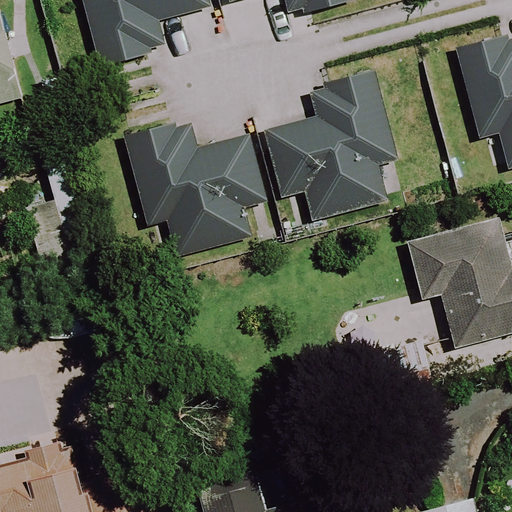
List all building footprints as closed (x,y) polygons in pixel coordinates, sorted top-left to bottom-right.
[(155,22),(209,11),(206,0),(83,0),(98,68),(162,55),(155,22)] [(284,0),(289,19),(356,3),(355,0),(226,0),(228,7),(255,0),(284,0)] [(511,41),(459,54),(483,158),(501,154),(506,173),(511,171),(511,41)] [(0,43),(0,107),(16,103),(0,43)] [(373,78),(316,92),(323,121),(267,135),(282,198),(304,193),(312,224),(390,204),(379,159),(393,156),(373,78)] [(126,143),(150,234),(159,231),(168,264),(252,242),(243,205),(260,201),(245,141),(191,155),(184,128),(126,143)] [(81,284),(69,239),(98,231),(78,153),(36,164),(46,204),(20,211),(42,294),(81,284)] [(511,219),(458,234),(407,248),(421,302),(437,297),(452,354),(511,337),(511,219)] [(0,511),(128,511),(107,428),(0,455),(0,511)] [(372,511),(368,492),(278,511),(277,511),(266,464),(191,481),(198,511),(372,511)] [(473,511),(471,501),(428,511),(473,511)]
